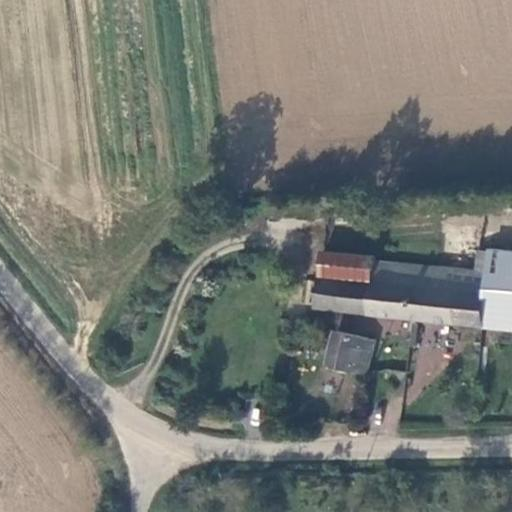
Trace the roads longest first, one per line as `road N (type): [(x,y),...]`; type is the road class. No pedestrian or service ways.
road 1 (unclassified): [(132,417),(204,443),(511,447)]
road 2 (unclassified): [(0,264),(132,417)]
